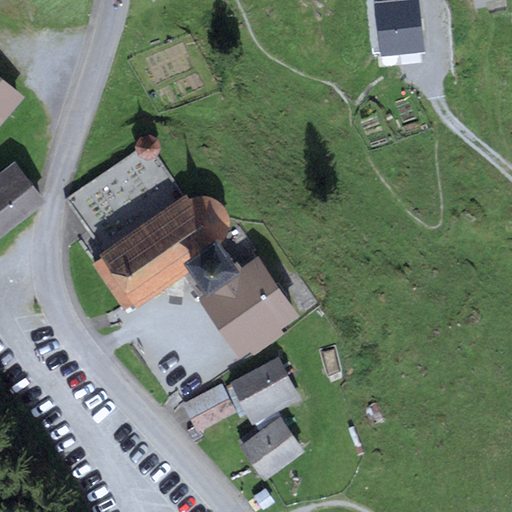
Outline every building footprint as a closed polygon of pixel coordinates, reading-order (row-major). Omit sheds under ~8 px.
[(506,0),(474,0),(477,9),(507,1),(506,0)] [(384,52),(419,48),(415,3),(380,7),(384,52)] [(0,117),(17,97),(0,83),(0,117)] [(158,148),(165,151),(172,148),(176,142),(176,135),(172,129),(165,126),(158,129),(153,135),(153,142),(158,148)] [(0,233),(40,203),(16,172),(0,184),(0,233)] [(229,222),(220,209),(214,205),(199,204),(192,209),(189,205),(113,260),(106,264),(97,270),(129,315),(187,275),(222,251),(220,249),(219,247),(226,242),(230,229),(229,222)] [(258,257),(242,234),(220,249),(222,251),(187,275),(244,357),(298,320),(255,259),(258,257)] [(241,392),(260,427),(300,405),(280,370),(241,392)] [(191,410),(203,436),(238,419),(225,393),(191,410)] [(245,448),(269,483),(306,458),(285,426),(267,439),(264,434),(245,448)] [(276,504),(266,491),(256,498),(265,511),(276,504)]
